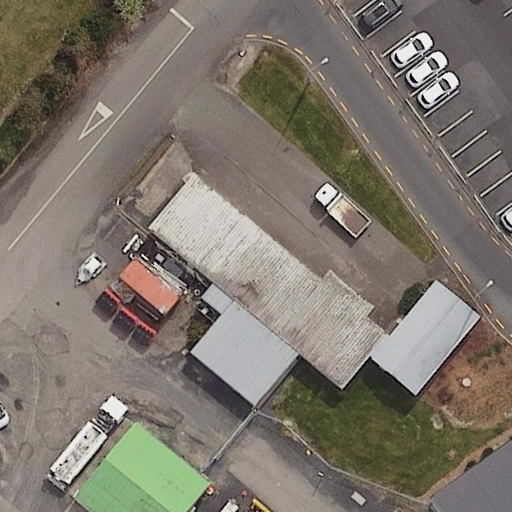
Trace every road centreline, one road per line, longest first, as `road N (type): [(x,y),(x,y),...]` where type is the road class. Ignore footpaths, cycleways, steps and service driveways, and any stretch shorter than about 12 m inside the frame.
road 1 (tertiary): [(511,290),(474,252),(298,0)]
road 2 (unclassified): [(0,254),(211,0)]
